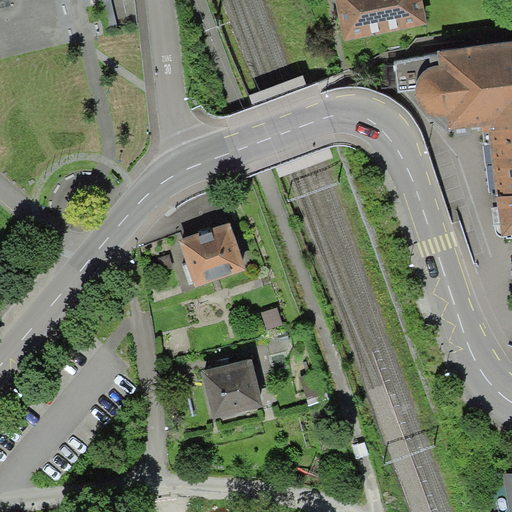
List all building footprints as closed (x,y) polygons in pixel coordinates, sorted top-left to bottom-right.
[(98,0),(106,30),(118,27),(111,0),(98,0)] [(426,0),(341,0),(348,36),(363,33),(423,22),(431,21),(426,0)] [(511,40),(443,48),(395,58),(397,89),(417,88),(427,104),(440,109),(450,121),(484,117),(487,141),(494,140),(505,226),(511,225),(511,40)] [(234,223),(186,240),(201,285),(250,268),(234,223)] [(172,255),(161,258),(165,271),(176,267),(172,255)] [(257,360),(207,371),(218,417),(268,406),(257,360)]
